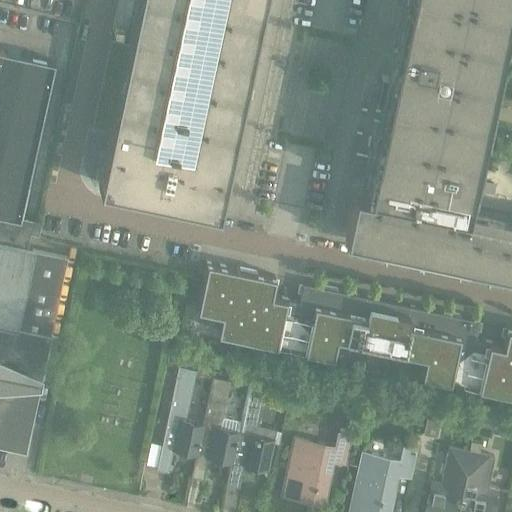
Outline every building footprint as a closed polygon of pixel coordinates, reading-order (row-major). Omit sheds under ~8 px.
[(217,209),(261,0),(136,0),(128,40),(117,38),(111,37),(111,34),(109,34),(90,124),(91,124),(92,121),(98,123),(110,125),(97,184),(217,209)] [(488,91),(507,0),(405,0),(388,78),(382,77),(376,104),(383,106),(364,193),(354,238),(511,271),(511,214),(464,204),(480,127),(487,128),(489,119),(491,108),(493,100),(486,99),(488,91)] [(0,446),(25,452),(36,399),(39,388),(43,369),(67,257),(34,250),(34,249),(30,248),(27,247),(30,234),(33,235),(39,236),(40,228),(42,222),(36,221),(20,217),(54,62),(0,49),(0,446)] [(207,261),(197,308),(221,314),(217,332),(333,357),(337,338),(425,357),(421,375),(511,394),(511,326),(507,325),(503,344),(475,338),(479,319),(303,282),(299,300),(271,294),(275,276),(263,273),(218,263),(207,261)] [(173,448),(196,453),(202,425),(203,422),(186,419),(196,370),(178,366),(156,469),(168,472),(173,448)] [(202,425),(196,453),(191,477),(203,479),(208,456),(231,461),(238,432),(237,432),(239,421),(222,417),(230,381),(212,377),(203,422),(202,425)] [(231,461),(226,484),(238,487),(243,463),(267,468),(272,446),(274,446),(275,442),(274,442),(276,429),(258,425),(267,383),(248,379),(239,421),(237,432),(238,432),(231,461)] [(346,386),(342,401),(357,404),(361,389),(346,386)] [(436,437),(443,408),(429,406),(423,434),(436,437)] [(479,413),(475,433),(491,436),(495,417),(479,413)] [(276,429),(274,442),(275,442),(279,443),(282,430),(276,429)] [(294,437),(284,480),(281,495),(323,504),(332,460),(344,463),(351,434),(338,431),(335,445),(294,437)] [(409,476),(416,447),(403,445),(400,459),(362,451),(349,509),(360,511),(389,511),(398,474),(409,476)] [(424,511),(455,511),(468,451),(449,447),(440,489),(430,487),(424,511)] [(468,451),(455,511),(486,511),(488,503),(495,504),(498,488),(488,485),(494,457),(468,451)]
